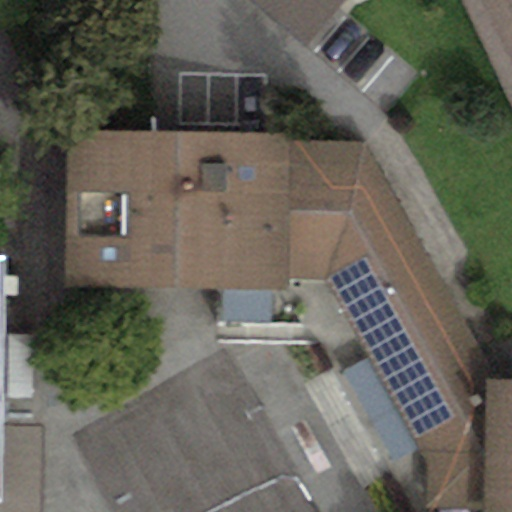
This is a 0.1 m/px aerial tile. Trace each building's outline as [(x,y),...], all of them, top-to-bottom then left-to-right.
[(252,0),(304,42),(338,0),(252,0)] [(511,0),(458,0),(511,114),(511,0)] [(291,132),(71,128),(68,280),(287,285),(288,275),(291,140),(291,132)] [(363,141),(291,140),(288,275),(324,278),(425,453),(425,506),(485,506),(488,382),(363,141)] [(511,511),(511,382),(488,382),(485,506),(484,511),(511,511)]
